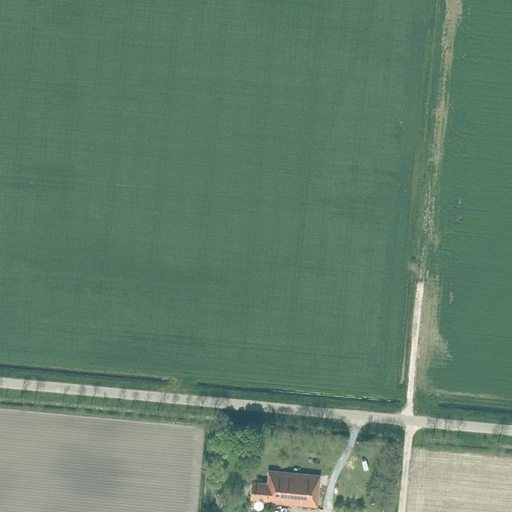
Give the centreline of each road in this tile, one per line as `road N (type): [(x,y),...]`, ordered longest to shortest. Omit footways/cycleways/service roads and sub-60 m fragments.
road 1 (unclassified): [(511,431),(0,383)]
road 2 (track): [(426,218),(405,421)]
